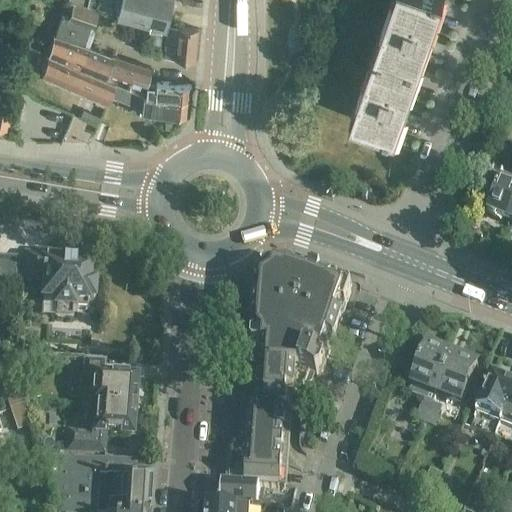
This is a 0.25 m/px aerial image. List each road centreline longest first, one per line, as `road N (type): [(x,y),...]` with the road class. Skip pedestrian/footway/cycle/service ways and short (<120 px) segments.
road 1 (residential): [(406,260),(492,0)]
road 2 (residential): [(322,511),(406,260)]
road 3 (tertiary): [(180,511),(207,256)]
road 4 (primary): [(167,175),(113,177),(0,160)]
road 5 (primary): [(0,185),(159,217)]
road 6 (tertiary): [(222,156),(235,0)]
road 7 (primary): [(259,208),(406,260)]
